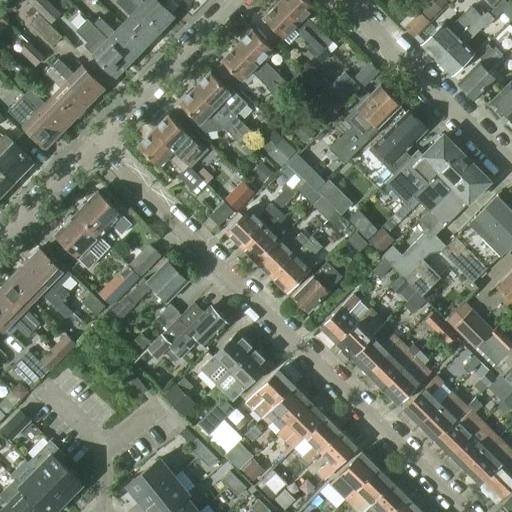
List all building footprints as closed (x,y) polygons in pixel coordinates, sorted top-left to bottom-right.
[(26,0),(50,23),(60,14),(45,0),(26,0)] [(157,31),(126,0),(115,0),(114,2),(129,17),(122,25),(145,47),(153,39),(151,37),(157,31)] [(126,0),(157,31),(163,25),(165,26),(173,18),(171,16),(172,15),(156,0),(145,0),(143,3),(139,0),(126,0)] [(333,40),(322,30),(320,32),(304,17),(314,8),(305,0),(281,0),(278,3),(325,49),(333,40)] [(430,20),(447,2),(445,0),(428,0),(420,9),(430,20)] [(476,19),(436,61),(451,75),(473,53),(464,44),(482,26),(483,28),(493,18),(492,18),(507,4),(503,0),(501,0),(488,14),(486,12),(479,16),(476,19)] [(325,49),(278,3),(263,19),(283,39),(293,29),(308,44),(305,47),(316,58),(325,49)] [(436,61),(476,19),(479,16),(470,7),(449,28),(443,22),(420,45),(436,61)] [(62,37),(39,13),(30,22),(53,46),(62,37)] [(414,37),(428,23),(419,14),(404,28),(414,37)] [(145,47),(122,25),(114,33),(98,18),(91,25),(128,61),(135,54),(137,56),(145,47)] [(128,61),(91,25),(86,19),(74,31),(88,45),(85,48),(114,76),(115,75),(116,76),(124,69),(122,67),(128,61)] [(252,30),(236,46),(272,81),(279,88),(285,82),(263,60),(272,50),(252,30)] [(28,42),(20,51),(35,65),(42,57),(28,42)] [(279,88),(272,81),(236,46),(221,61),(241,81),(251,71),(266,86),(266,87),(277,99),(284,93),(279,88)] [(494,78),(486,70),(501,55),(494,47),(458,83),(474,99),(494,78)] [(103,87),(81,66),(73,75),(57,60),(51,66),(87,103),(94,96),(96,98),(103,90),(102,88),(103,87)] [(363,85),(377,71),(369,63),(355,77),(363,85)] [(87,103),(51,66),(44,73),(59,88),(51,96),(75,119),(83,111),(81,109),(87,103)] [(235,116),(247,104),(232,90),(230,92),(210,72),(194,88),(245,137),(250,131),(235,116)] [(348,75),(333,90),(345,102),(360,87),(358,85),(351,78),(348,75)] [(503,119),(511,110),(511,83),(509,82),(487,104),(503,119)] [(351,126),(328,149),(343,164),(378,129),(376,128),(398,106),(387,95),(387,91),(384,88),(381,88),(378,86),(356,108),(345,120),(351,126)] [(245,137),(194,88),(179,104),(199,123),(197,125),(205,133),(219,131),(222,128),(239,144),(245,137)] [(75,119),(51,96),(44,104),(29,89),(22,96),(58,133),(65,126),(66,128),(75,119)] [(58,133),(22,96),(15,103),(30,118),(22,126),(44,147),(45,146),(46,148),(52,142),(51,140),(58,133)] [(511,110),(503,119),(511,128),(511,110)] [(403,153),(426,130),(407,111),(373,146),(382,155),(393,143),(403,153)] [(168,115),(152,131),(188,166),(206,149),(190,133),(188,136),(168,115)] [(152,131),(137,147),(158,167),(167,157),(183,172),(178,176),(192,189),(201,179),(188,166),(152,131)] [(276,132),(260,148),(280,167),(295,151),(276,132)] [(32,162),(26,156),(28,154),(19,146),(18,148),(4,135),(1,135),(0,136),(0,168),(13,181),(32,162)] [(404,203),(456,150),(443,136),(422,156),(416,149),(395,170),(383,182),(404,203)] [(427,211),(472,165),(456,150),(404,203),(409,209),(418,201),(427,211)] [(297,154),(289,163),(297,171),(306,163),(297,154)] [(443,227),(488,182),(472,165),(427,211),(443,227)] [(0,194),(13,181),(0,168),(0,194)] [(316,190),(327,201),(339,190),(327,179),(316,190)] [(242,181),(225,198),(237,210),(254,193),(242,181)] [(321,195),(306,181),(298,190),(312,204),(321,195)] [(281,207),(295,192),(288,185),(274,199),(281,207)] [(131,225),(97,191),(84,204),(81,204),(77,208),(78,211),(75,213),(98,236),(110,224),(121,234),(131,225)] [(446,247),(441,252),(472,283),(505,251),(507,253),(508,251),(507,251),(511,246),(511,210),(497,195),(495,197),(495,198),(475,218),(474,218),(473,219),(473,220),(446,247)] [(336,210),(322,196),(313,205),(328,219),(336,210)] [(241,247),(279,209),(271,202),(257,216),(249,209),(226,232),(241,247)] [(218,227),(232,213),(222,203),(208,218),(218,227)] [(279,238),(272,230),(285,216),(279,209),(241,247),(256,262),(279,238)] [(349,223),(337,211),(328,219),(341,232),(349,223)] [(87,248),(98,236),(75,213),(72,216),(69,216),(65,220),(66,223),(53,235),(87,268),(97,258),(87,248)] [(271,276),(308,239),(301,231),(287,246),(279,238),(256,262),(271,276)] [(366,243),(355,232),(347,239),(359,251),(366,243)] [(311,236),(308,239),(271,276),(286,292),(315,262),(307,254),(310,251),(313,253),(321,246),(311,236)] [(417,263),(431,249),(424,242),(420,245),(417,242),(392,266),(403,278),(417,263)] [(140,277),(161,255),(149,243),(127,264),(140,277)] [(31,258),(25,265),(62,301),(68,294),(60,286),(71,274),(62,266),(60,269),(39,249),(38,250),(37,249),(29,257),(31,258)] [(122,316),(150,287),(166,302),(187,280),(167,260),(145,282),(142,279),(114,308),(122,316)] [(373,271),(379,277),(389,266),(383,260),(373,271)] [(307,312),(341,277),(325,262),(312,276),(311,276),(291,296),(300,304),(299,307),(303,310),(305,310),(307,312)] [(459,307),(417,263),(403,278),(445,322),(459,307)] [(62,301),(25,265),(18,271),(17,269),(9,278),(32,300),(39,292),(64,317),(71,310),(62,301)] [(511,270),(496,287),(511,303),(511,270)] [(119,298),(93,272),(85,281),(111,306),(119,298)] [(399,293),(408,284),(401,277),(392,286),(399,293)] [(24,308),(32,300),(9,278),(0,287),(2,288),(0,289),(0,298),(33,330),(39,323),(24,308)] [(412,313),(424,301),(416,292),(404,305),(412,313)] [(103,307),(89,294),(81,302),(95,316),(103,307)] [(336,343),(368,310),(352,295),(320,327),(336,343)] [(33,330),(0,298),(0,329),(2,331),(10,322),(26,337),(33,330)] [(156,358),(186,327),(189,329),(171,348),(180,357),(197,339),(204,346),(227,323),(224,320),(224,317),(220,313),(217,313),(211,307),(204,314),(193,303),(147,350),(156,358)] [(492,331),(464,303),(446,321),(475,349),(492,331)] [(163,327),(177,312),(170,305),(155,320),(163,327)] [(351,358),(372,337),(383,326),(368,310),(336,343),(351,358)] [(445,325),(433,313),(426,320),(438,332),(445,325)] [(456,336),(445,325),(438,332),(449,343),(456,336)] [(216,385),(252,348),(250,346),(250,343),(246,339),(243,339),(237,333),(200,370),(216,385)] [(367,373),(398,341),(392,334),(381,345),(372,337),(351,358),(367,373)] [(382,388),(414,356),(419,351),(412,344),(407,349),(398,341),(367,373),(382,388)] [(511,346),(492,366),(500,374),(502,376),(511,365),(511,346)] [(232,401),(268,364),(262,357),(262,354),(257,350),(254,350),(252,348),(216,385),(232,401)] [(48,371),(28,351),(19,360),(39,380),(48,371)] [(414,356),(382,388),(398,404),(429,371),(423,365),(428,360),(419,351),(414,356)] [(469,372),(480,361),(474,356),(464,367),(469,372)] [(39,380),(19,360),(10,369),(31,389),(39,380)] [(273,407),(293,385),(278,370),(246,402),(262,418),(273,407)] [(488,371),(474,385),(480,391),(494,377),(488,371)] [(500,374),(487,386),(502,400),(511,390),(511,385),(502,376),(500,374)] [(146,389),(136,377),(128,384),(138,396),(146,389)] [(440,404),(431,395),(442,384),(435,377),(403,409),(419,425),(440,404)] [(19,382),(10,391),(19,400),(28,391),(19,382)] [(280,429),(309,400),(293,385),(273,407),(262,418),(269,424),(272,421),(280,429)] [(194,405),(175,387),(164,398),(182,417),(194,405)] [(434,440),(466,408),(451,393),(440,404),(419,425),(434,440)] [(303,437),(324,415),(309,400),(280,429),(277,433),(292,448),(303,437)] [(224,419),(235,409),(227,401),(220,407),(217,403),(194,426),(206,438),(224,419)] [(450,455),(482,423),(473,414),(480,407),(473,401),(466,408),(434,440),(450,455)] [(12,438),(29,420),(18,410),(1,428),(12,438)] [(307,463),(319,452),(339,431),(324,415),(303,437),(312,445),(301,456),(307,463)] [(224,456),(238,441),(242,437),(224,419),(206,438),(224,456)] [(465,470),(497,438),(482,423),(450,455),(465,470)] [(323,478),(355,446),(339,431),(319,452),(328,461),(317,472),(323,478)] [(206,448),(196,438),(188,446),(198,456),(206,448)] [(480,485),(511,452),(497,438),(465,470),(480,485)] [(81,483),(58,460),(63,454),(49,441),(28,462),(35,469),(66,499),(81,483)] [(253,456),(238,441),(224,456),(239,470),(253,456)] [(216,458),(206,448),(198,456),(208,466),(216,458)] [(345,500),(377,467),(361,452),(329,484),(345,500)] [(496,501),(511,484),(511,452),(480,485),(496,501)] [(140,502),(173,475),(159,458),(126,485),(140,502)] [(357,511),(362,511),(392,482),(377,467),(345,500),(357,511)] [(35,469),(20,485),(47,511),(53,511),(66,499),(35,469)] [(270,501),(286,484),(272,470),(256,487),(270,501)] [(237,479),(229,471),(221,479),(229,487),(237,479)] [(148,511),(162,511),(187,492),(173,475),(140,502),(148,511)] [(14,478),(0,492),(0,495),(7,503),(16,511),(47,511),(20,485),(14,478)] [(245,487),(237,479),(229,487),(237,495),(245,487)] [(392,511),(407,497),(392,482),(362,511),(392,511)] [(295,500),(284,489),(274,500),(285,510),(295,500)] [(196,511),(198,511),(185,495),(188,493),(187,492),(162,511),(196,511)] [(422,511),(407,497),(392,511),(422,511)] [(265,511),(268,509),(258,499),(250,507),(254,511),(265,511)] [(16,511),(7,503),(0,510),(0,511),(16,511)]
